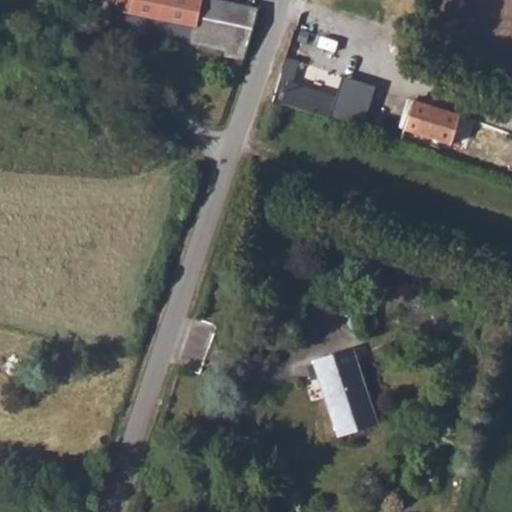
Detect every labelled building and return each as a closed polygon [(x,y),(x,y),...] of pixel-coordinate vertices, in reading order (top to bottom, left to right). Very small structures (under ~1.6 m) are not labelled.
[(111,0),(119,9),(192,27),(192,36),(246,49),(258,7),(226,0),(111,0)] [(192,27),(119,9),(131,24),(192,36),(192,27)] [(285,73),(294,76),(300,58),(291,55),(285,73)] [(289,79),(283,99),(310,108),(318,88),(289,79)] [(394,93),(385,122),(433,136),(442,108),(394,93)] [(350,347),(311,360),(336,436),(374,424),(350,347)]
